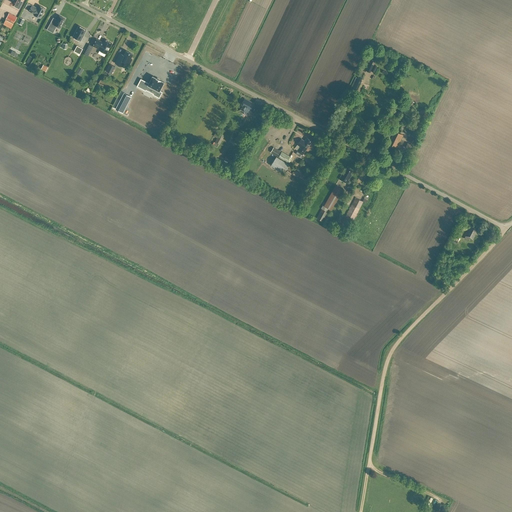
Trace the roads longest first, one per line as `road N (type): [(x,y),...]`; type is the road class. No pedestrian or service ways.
road 1 (unclassified): [(507,227),(186,60)]
road 2 (track): [(507,227),(388,353),(360,511)]
road 3 (unclassified): [(186,60),(73,0)]
